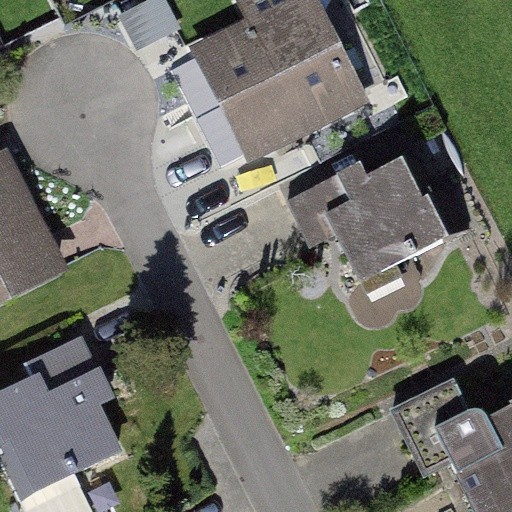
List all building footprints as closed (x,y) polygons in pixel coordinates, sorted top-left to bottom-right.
[(304,3),(196,57),(246,156),(354,102),(304,3)] [(355,169),(282,206),(296,234),(300,237),(306,237),(327,226),(356,285),(451,238),(411,158),(362,182),(355,169)] [(0,298),(52,272),(0,168),(0,298)] [(68,476),(111,455),(77,387),(88,381),(90,378),(90,375),(75,344),(21,370),(29,384),(0,398),(0,469),(20,511),(84,511),(73,490),(74,489),(68,476)] [(414,456),(437,445),(469,511),(504,511),(511,508),(511,408),(483,422),(481,419),(476,415),(469,414),(464,416),(449,384),(388,414),(408,454),(409,456),(414,456)]
